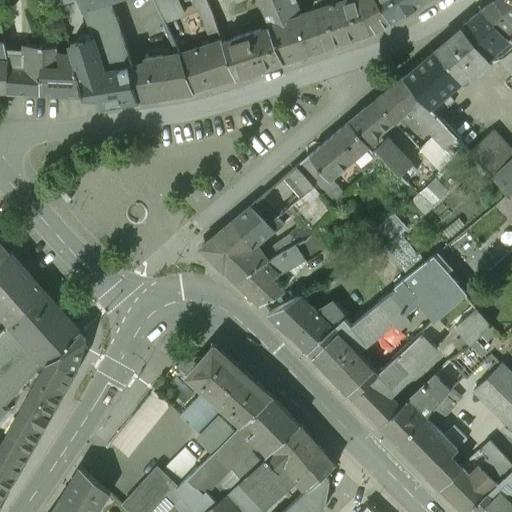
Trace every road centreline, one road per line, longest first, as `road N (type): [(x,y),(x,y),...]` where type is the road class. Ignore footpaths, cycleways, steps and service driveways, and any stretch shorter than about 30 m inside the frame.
road 1 (residential): [(0,134),(156,116),(397,50)]
road 2 (tertiary): [(144,318),(184,302),(202,304),(242,330),(427,511)]
road 3 (residential): [(397,50),(189,249)]
road 4 (tertiary): [(25,511),(144,318)]
road 5 (tertiary): [(0,179),(144,318)]
